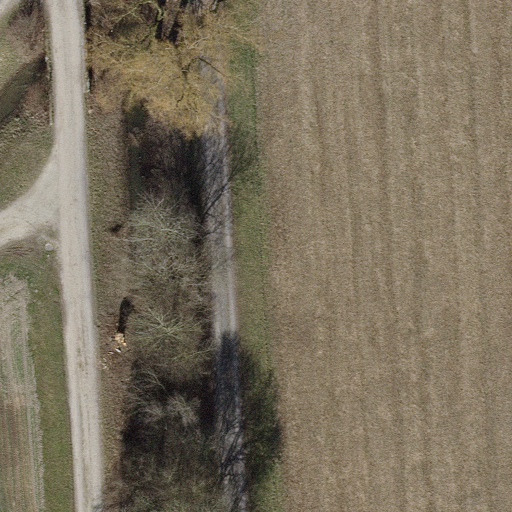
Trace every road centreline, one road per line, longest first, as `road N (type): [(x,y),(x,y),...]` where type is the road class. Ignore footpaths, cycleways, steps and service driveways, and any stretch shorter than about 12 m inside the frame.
road 1 (track): [(231,511),(202,0)]
road 2 (track): [(89,511),(64,0)]
